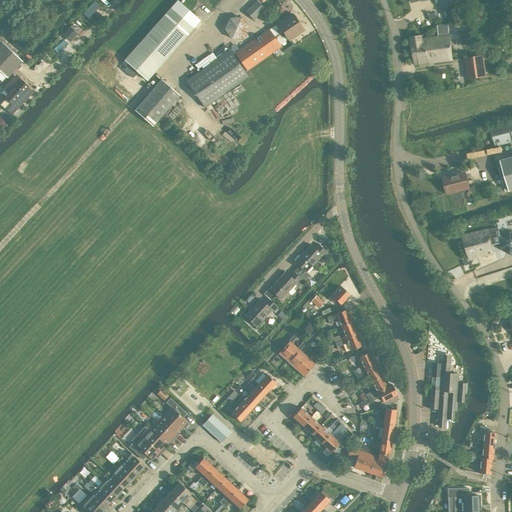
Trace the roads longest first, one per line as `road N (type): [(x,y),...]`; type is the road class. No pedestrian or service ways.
road 1 (unclassified): [(496,511),(501,372),(485,332),(424,247),(400,191),(398,68),(382,0)]
road 2 (tertiary): [(341,209),(337,70),(329,38),(303,0)]
road 3 (tertiary): [(412,396),(407,358),(341,209)]
road 4 (residential): [(126,511),(199,439),(274,503)]
road 5 (track): [(36,207),(159,71)]
road 6 (residential): [(311,459),(271,423),(309,382),(358,430)]
road 7 (residential): [(246,304),(341,209)]
